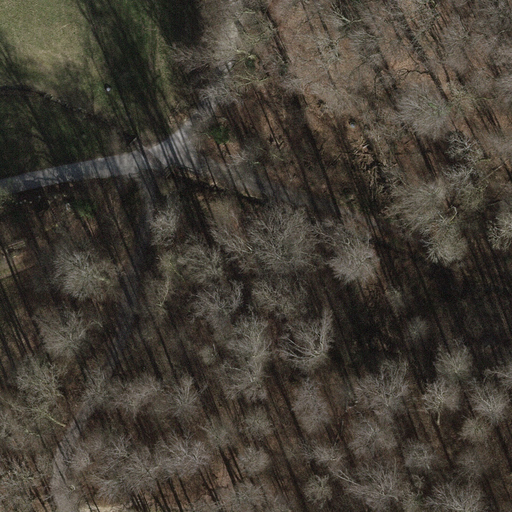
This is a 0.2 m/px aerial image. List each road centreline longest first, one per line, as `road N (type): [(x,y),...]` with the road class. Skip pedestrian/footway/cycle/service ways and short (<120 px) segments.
road 1 (track): [(156,154),(137,285),(114,363),(75,449),(66,511)]
road 2 (track): [(244,0),(214,101),(156,154)]
road 3 (track): [(113,164),(113,198),(101,217),(51,249),(0,268)]
road 4 (track): [(156,154),(0,190)]
